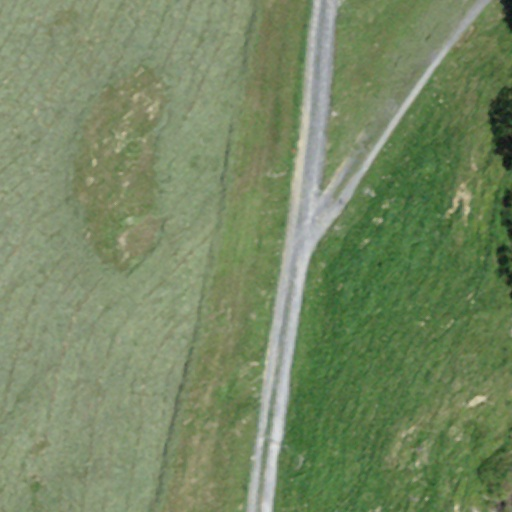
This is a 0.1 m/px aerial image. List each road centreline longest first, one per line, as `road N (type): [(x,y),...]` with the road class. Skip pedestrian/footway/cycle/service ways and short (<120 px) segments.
road 1 (track): [(468,0),(298,243)]
road 2 (track): [(298,243),(274,348),(254,511)]
road 3 (track): [(320,0),(298,243)]
